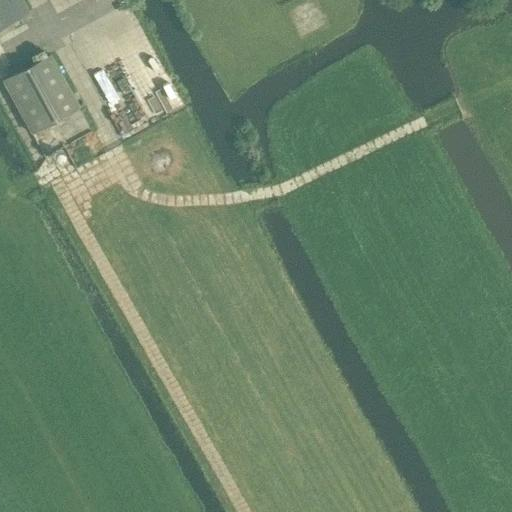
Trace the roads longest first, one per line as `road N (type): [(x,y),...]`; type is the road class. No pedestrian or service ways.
road 1 (track): [(242,511),(63,195),(121,164),(32,0)]
road 2 (track): [(121,164),(141,193),(169,201),(242,197),(285,188),(420,123)]
